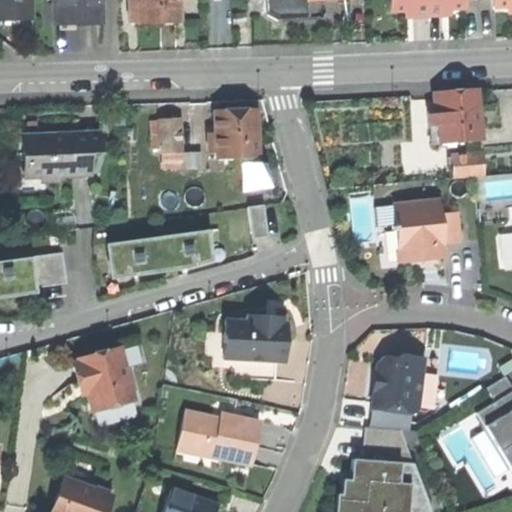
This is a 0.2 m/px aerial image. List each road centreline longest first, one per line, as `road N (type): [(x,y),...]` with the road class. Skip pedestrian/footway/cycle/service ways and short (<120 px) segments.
road 1 (residential): [(0,343),(322,251)]
road 2 (residential): [(280,74),(0,77)]
road 3 (residential): [(511,65),(280,74)]
road 4 (residential): [(330,324),(320,421),(279,511)]
road 5 (residential): [(330,324),(414,310),(511,330)]
road 6 (residential): [(280,74),(322,251)]
